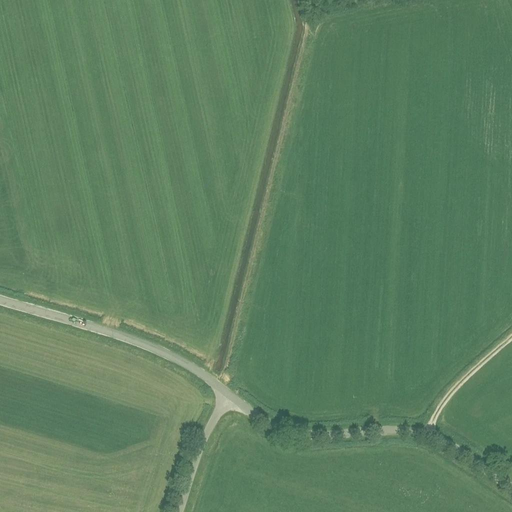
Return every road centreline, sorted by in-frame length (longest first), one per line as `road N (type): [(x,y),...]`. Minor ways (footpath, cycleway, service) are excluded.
road 1 (unclassified): [(511,490),(425,435),(296,434),(229,396)]
road 2 (unclassified): [(229,396),(162,352),(0,300)]
road 3 (unclassified): [(179,511),(198,451),(229,396)]
